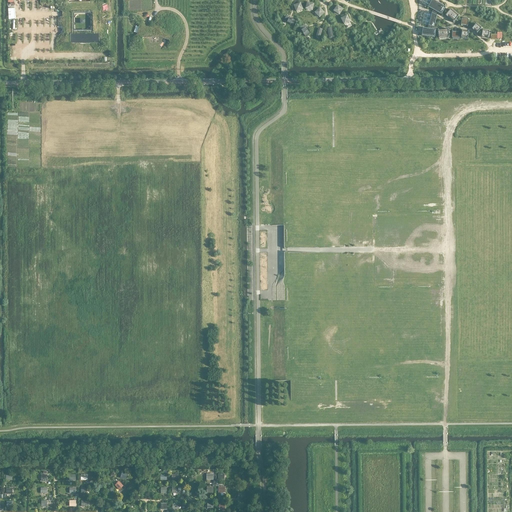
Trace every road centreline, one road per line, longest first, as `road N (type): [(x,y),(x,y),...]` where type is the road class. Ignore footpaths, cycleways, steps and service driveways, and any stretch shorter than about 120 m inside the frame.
road 1 (unclassified): [(511,79),(0,83)]
road 2 (track): [(257,250),(442,248),(446,147),(457,116),(473,106),(511,105)]
